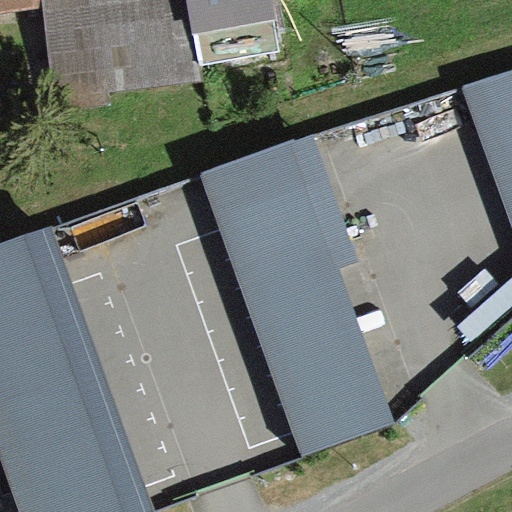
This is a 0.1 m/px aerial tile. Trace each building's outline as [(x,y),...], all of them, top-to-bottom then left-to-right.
[(202,62),(189,0),(0,0),(0,8),(45,2),(54,92),(204,84),(202,62)] [(189,0),(202,62),(281,50),(274,0),(189,0)] [(511,66),(465,80),(511,215),(511,66)] [(197,166),(202,181),(302,449),(393,415),(335,260),(363,250),(316,122),(287,133),(197,166)] [(0,223),(0,435),(28,511),(94,511),(127,500),(20,216),(0,223)]
